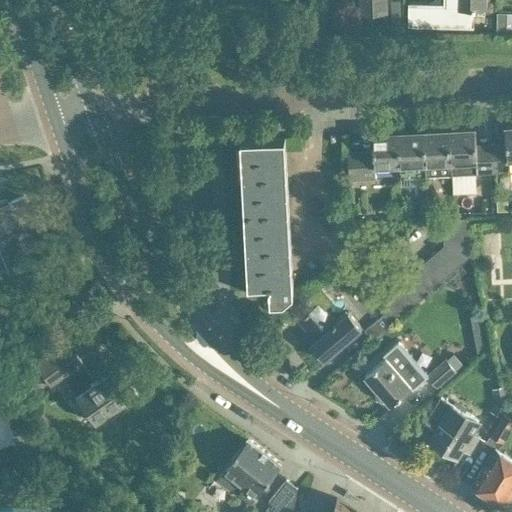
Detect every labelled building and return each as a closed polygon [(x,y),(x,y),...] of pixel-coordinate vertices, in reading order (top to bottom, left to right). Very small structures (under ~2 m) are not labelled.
[(362,0),(363,11),(386,10),(385,0),(362,0)] [(409,2),(408,26),(474,27),(474,26),(471,25),(471,17),(485,17),(485,9),(485,0),(456,0),(457,7),(444,6),(411,6),(411,3),(409,2)] [(511,171),(511,125),(506,126),(507,143),(491,144),(493,172),(511,171)] [(493,172),(491,144),(476,145),(475,128),(449,129),(452,174),(493,172)] [(452,174),(449,129),(424,130),(426,175),(452,174)] [(426,175),(424,130),(398,132),(400,168),(401,176),(426,175)] [(400,168),(398,132),(373,133),(373,150),(361,151),(362,179),(378,179),(377,169),(400,168)] [(295,292),(287,138),(242,140),(250,284),(272,283),(272,286),(270,286),(271,301),(284,300),(295,292)] [(362,179),(361,151),(348,151),(350,180),(362,179)] [(412,182),(402,182),(403,199),(413,198),(412,182)] [(0,205),(0,252),(9,274),(47,259),(22,197),(0,205)] [(471,230),(468,217),(444,218),(444,231),(471,230)] [(474,243),(471,230),(444,231),(445,245),(474,243)] [(435,253),(451,273),(476,252),(474,243),(445,245),(435,253)] [(451,273),(435,253),(425,261),(441,281),(451,273)] [(441,281),(425,261),(416,269),(431,290),(441,281)] [(431,290),(416,269),(406,278),(421,298),(431,290)] [(421,298),(406,278),(396,286),(412,306),(421,298)] [(412,306),(396,286),(386,294),(402,314),(412,306)] [(402,314),(386,294),(377,303),(384,313),(392,322),(402,314)] [(321,301),(299,320),(315,339),(311,342),(324,359),(363,326),(350,309),(337,319),(321,301)] [(384,313),(365,330),(373,339),(392,322),(384,313)] [(67,342),(36,364),(50,385),(62,376),(75,394),(94,421),(136,391),(118,365),(94,381),(93,379),(90,381),(78,364),(81,362),(67,342)] [(401,344),(388,355),(365,374),(378,390),(377,393),(383,400),(387,399),(391,403),(426,373),(401,344)] [(448,358),(428,374),(438,386),(458,370),(448,358)] [(500,414),(501,415),(505,409),(509,403),(504,384),(493,387),(496,399),(491,410),(500,414)] [(0,396),(5,413),(23,408),(0,386),(0,385),(0,396)] [(441,395),(424,423),(436,430),(431,438),(457,454),(463,444),(470,448),(479,435),(474,431),(482,419),(441,395)] [(511,415),(505,411),(493,433),(505,439),(511,426),(511,415)] [(252,501),(283,463),(249,436),(217,477),(232,488),(234,487),(252,501)] [(494,498),(494,500),(494,501),(501,505),(504,503),(507,505),(511,496),(511,454),(497,445),(472,484),(494,498)] [(293,511),(299,487),(288,478),(270,501),(274,505),(268,511),(293,511)] [(54,485),(2,489),(4,511),(33,511),(56,510),(54,485)] [(357,511),(337,497),(334,507),(332,511),(357,511)]
